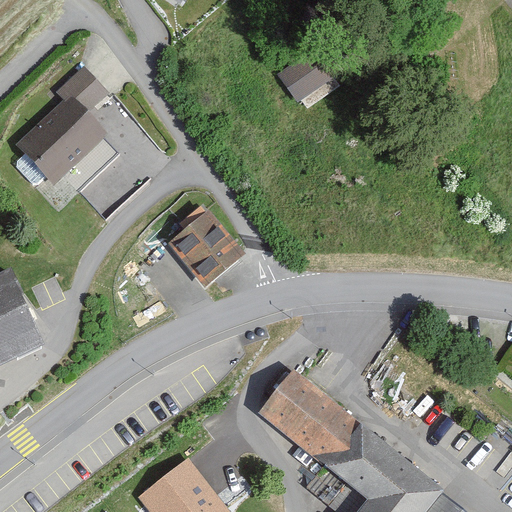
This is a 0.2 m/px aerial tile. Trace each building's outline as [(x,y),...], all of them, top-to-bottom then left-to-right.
[(78,97),(26,147),(65,187),(117,136),(78,97)] [(207,208),(168,240),(205,286),(245,254),(207,208)] [(11,268),(0,273),(0,364),(45,344),(11,268)] [(473,511),(305,375),(272,417),(332,465),(313,488),(343,511),(473,511)] [(230,511),(189,461),(140,500),(149,511),(230,511)]
